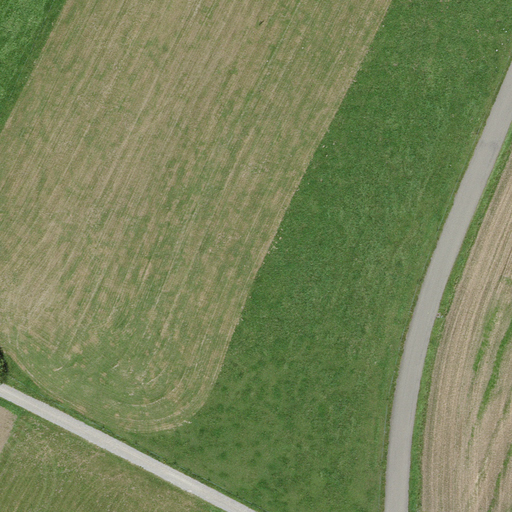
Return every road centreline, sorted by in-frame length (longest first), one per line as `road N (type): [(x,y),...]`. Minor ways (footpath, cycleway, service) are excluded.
road 1 (unclassified): [(511,93),(442,264),(406,395),(398,511)]
road 2 (track): [(0,385),(245,511)]
